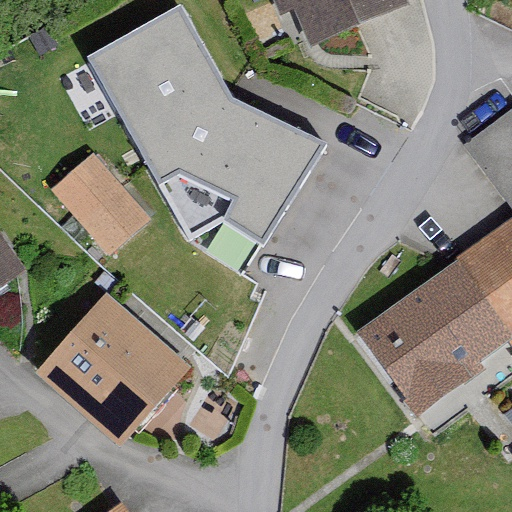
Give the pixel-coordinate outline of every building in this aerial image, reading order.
[(411,17),(404,0),(269,0),(280,28),(302,20),(316,54),(411,17)] [(327,153),(234,107),(178,14),(89,68),(192,246),(229,230),(262,256),(327,153)] [(511,114),(463,150),(511,217),(511,223),(452,267),(456,273),(356,345),(418,430),(485,382),(478,373),(508,350),(511,355),(511,114)] [(149,220),(93,159),(54,195),(109,256),(149,220)] [(0,296),(25,278),(0,244),(0,296)] [(193,377),(108,301),(40,376),(126,452),(193,377)] [(511,410),(499,421),(511,437),(511,460),(511,462),(511,463),(511,410)]
